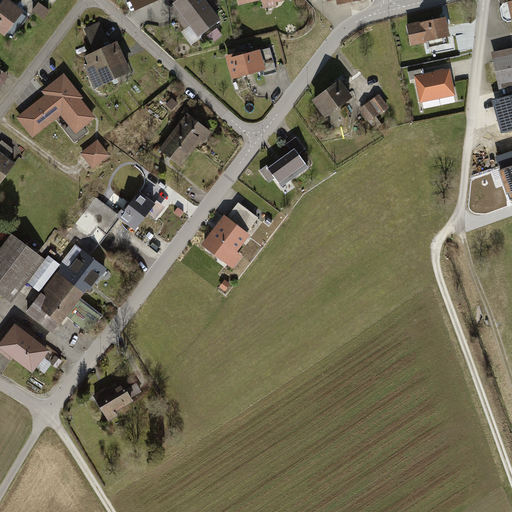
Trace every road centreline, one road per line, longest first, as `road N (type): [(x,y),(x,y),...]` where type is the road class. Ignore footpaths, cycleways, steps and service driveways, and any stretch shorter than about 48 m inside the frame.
road 1 (residential): [(48,410),(256,140)]
road 2 (track): [(511,479),(437,262),(436,245),(459,197)]
road 3 (track): [(0,495),(48,410),(111,511)]
road 4 (residential): [(104,0),(256,140)]
road 5 (residential): [(485,0),(459,197)]
road 6 (residential): [(256,140),(340,33),(388,8)]
road 7 (residential): [(88,0),(0,117)]
